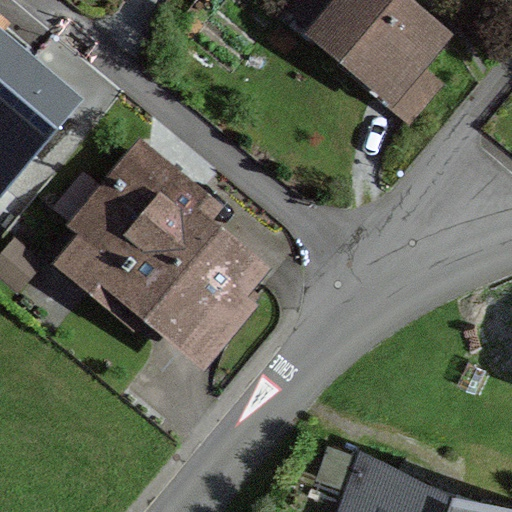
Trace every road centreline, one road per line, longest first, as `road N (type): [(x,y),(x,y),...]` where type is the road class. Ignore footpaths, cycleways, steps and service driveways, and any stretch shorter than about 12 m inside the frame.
road 1 (residential): [(398,261),(302,219),(29,0)]
road 2 (residential): [(179,511),(398,261)]
road 3 (residential): [(398,261),(436,158),(511,67)]
